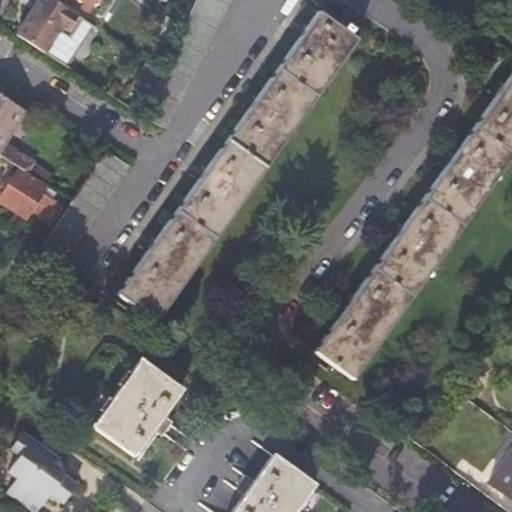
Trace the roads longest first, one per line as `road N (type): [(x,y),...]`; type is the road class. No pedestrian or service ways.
road 1 (residential): [(352,0),(457,76),(267,325),(254,360),(272,393),(443,511)]
road 2 (residential): [(157,164),(272,0)]
road 3 (residential): [(0,64),(157,164)]
road 4 (residential): [(77,282),(157,164)]
